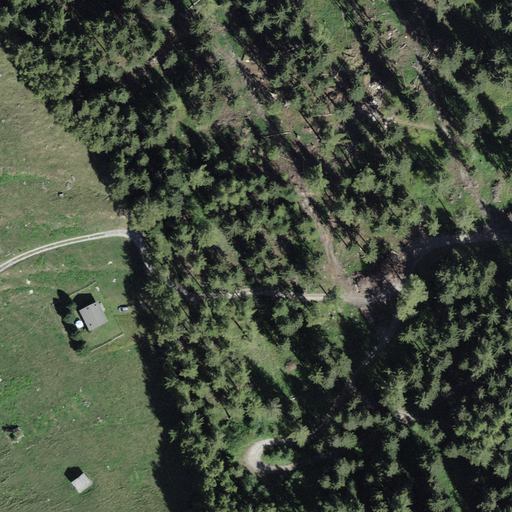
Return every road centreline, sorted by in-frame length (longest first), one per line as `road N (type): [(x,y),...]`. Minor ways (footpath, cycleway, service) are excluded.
road 1 (track): [(511,237),(422,249),(399,286),(383,345),(326,420),(301,436),(264,442),(254,460),(273,469),(354,448),(511,361)]
road 2 (track): [(0,268),(44,247),(105,234),(135,243),(145,261),(198,297),(260,292),(366,300),(399,286)]
